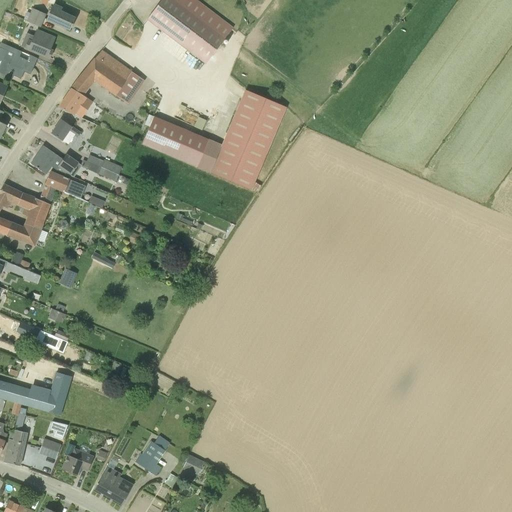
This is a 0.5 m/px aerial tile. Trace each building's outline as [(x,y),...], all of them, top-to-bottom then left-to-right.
[(196,0),(161,0),(147,19),(206,64),(233,28),(196,0)] [(48,15),(46,19),(69,30),(75,18),(60,12),(62,7),(53,4),(48,15)] [(32,8),(26,21),(40,27),(46,14),(32,8)] [(25,35),(21,47),(25,48),(25,49),(49,59),(52,51),(50,50),(55,38),(36,31),(34,36),(27,33),(25,35)] [(0,69),(0,70),(13,76),(21,79),(24,71),(30,74),(37,58),(29,55),(27,60),(19,56),(21,54),(22,52),(5,45),(4,44),(0,43),(0,69)] [(115,96),(127,104),(142,82),(101,51),(82,73),(115,96)] [(71,89),(58,107),(82,118),(92,104),(90,102),(91,101),(83,95),(89,89),(76,81),(71,89)] [(222,146),(210,174),(250,191),(254,182),(282,116),(286,107),(270,100),(245,90),(222,146)] [(197,168),(209,140),(154,117),(142,145),(197,168)] [(200,117),(196,126),(204,129),(207,119),(200,117)] [(61,120),(51,134),(60,140),(61,139),(67,144),(74,135),(77,138),(80,133),(61,120)] [(38,168),(46,174),(51,166),(57,170),(69,176),(78,163),(66,154),(62,160),(45,147),(38,157),(36,156),(31,163),(36,167),(36,168),(38,169),(38,168)] [(104,160),(101,167),(119,175),(122,168),(116,166),(112,164),(104,160)] [(116,182),(119,175),(101,167),(98,174),(116,182)] [(50,172),(45,186),(52,189),(53,190),(55,190),(56,189),(62,192),(64,193),(69,195),(80,199),(85,186),(77,183),(69,179),(51,171),(50,172)] [(142,185),(135,181),(131,189),(139,193),(142,185)] [(24,209),(29,196),(23,194),(3,185),(0,190),(0,206),(2,207),(3,205),(7,207),(9,203),(24,209)] [(55,190),(53,190),(52,189),(45,186),(39,200),(50,204),(55,190)] [(24,209),(22,213),(24,214),(27,215),(29,216),(26,224),(35,227),(39,229),(40,229),(41,230),(51,205),(50,204),(39,200),(36,199),(29,196),(24,209)] [(0,231),(12,237),(17,224),(0,217),(0,210),(2,207),(0,206),(0,231)] [(59,226),(60,229),(64,229),(66,227),(67,224),(65,222),(62,221),(59,223),(59,226)] [(17,225),(12,237),(35,246),(37,240),(41,230),(40,229),(39,229),(35,227),(26,224),(24,228),(17,225)] [(131,233),(128,240),(137,244),(140,237),(131,233)] [(94,253),(92,258),(105,265),(108,259),(94,253)] [(18,266),(27,270),(30,264),(21,260),(18,266)] [(8,262),(5,269),(27,278),(30,271),(27,270),(18,266),(8,262)] [(62,276),(59,283),(70,288),(73,281),(70,280),(62,276)] [(48,318),(62,323),(65,315),(62,313),(65,307),(58,304),(55,310),(52,309),(48,318)] [(54,336),(67,341),(69,335),(57,330),(54,336)] [(0,398),(10,401),(11,401),(21,404),(24,405),(30,389),(0,380),(0,398)] [(0,420),(3,421),(5,415),(8,405),(10,401),(0,398),(0,410),(2,411),(1,413),(0,417),(0,420)] [(8,405),(13,406),(11,413),(18,415),(18,413),(20,407),(21,404),(11,401),(10,401),(8,405)] [(21,430),(24,418),(25,415),(18,413),(18,415),(15,425),(17,425),(16,430),(21,431),(21,430)] [(68,425),(52,422),(50,429),(55,431),(53,437),(63,440),(68,425)] [(9,439),(4,462),(19,466),(27,433),(21,431),(16,430),(14,430),(12,440),(9,439)] [(159,436),(154,443),(165,450),(170,443),(159,436)] [(55,459),(60,445),(44,439),(39,453),(55,459)] [(134,461),(155,476),(161,467),(156,464),(165,450),(151,441),(142,454),(140,453),(134,461)] [(88,471),(92,461),(94,456),(73,448),(70,456),(68,455),(62,469),(77,475),(80,467),(88,471)] [(106,453),(100,451),(97,459),(103,462),(106,453)] [(198,475),(204,462),(189,454),(183,468),(198,475)] [(107,465),(94,489),(122,504),(134,484),(120,477),(121,474),(107,465)] [(9,502),(5,511),(4,511),(27,511),(20,509),(21,507),(9,502)]
